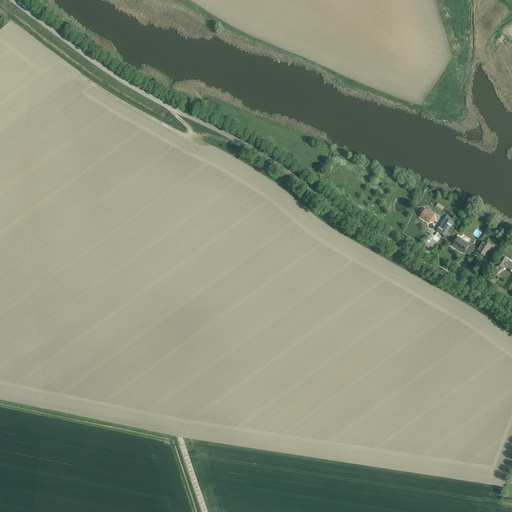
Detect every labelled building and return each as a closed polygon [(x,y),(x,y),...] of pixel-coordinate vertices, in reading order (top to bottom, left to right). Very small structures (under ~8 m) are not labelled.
[(420,217),(426,216),(427,217),(428,217),(429,223),(435,221),(434,215),(432,215),(430,214),(430,212),(426,213),(425,209),(419,211),(420,217)] [(436,231),(445,236),(453,224),(445,218),(436,231)] [(452,246),(464,253),(470,245),(458,237),(452,246)] [(489,250),(491,246),(483,241),(477,251),(476,251),(474,254),(480,258),(482,255),(485,257),(489,251),(493,253),(493,252),(489,250)] [(511,271),(511,269),(511,263),(507,261),(508,260),(502,256),(496,265),(492,271),(496,273),(499,267),(502,269),(504,267),(511,271)]
